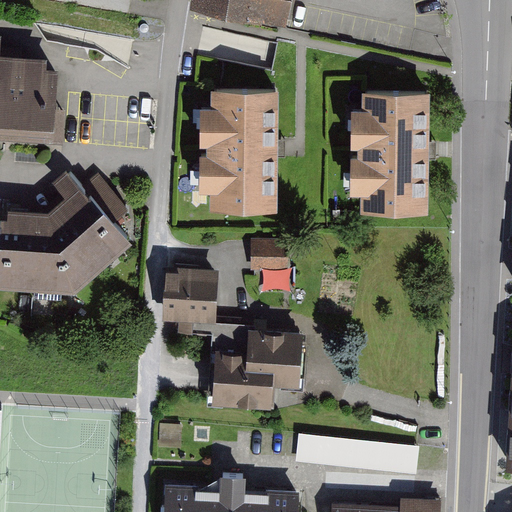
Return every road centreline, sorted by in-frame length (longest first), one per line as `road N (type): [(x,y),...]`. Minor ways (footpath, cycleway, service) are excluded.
road 1 (residential): [(140,511),(176,0)]
road 2 (tertiary): [(469,511),(489,0)]
